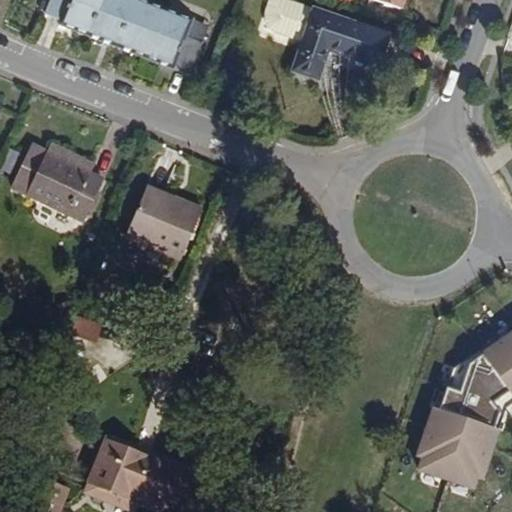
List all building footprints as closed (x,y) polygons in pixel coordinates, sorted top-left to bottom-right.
[(60,38),(58,41),(87,53),(109,0),(75,0),(71,12),(54,7),(44,32),(60,38)] [(141,10),(115,0),(109,0),(87,53),(118,66),(141,10)] [(371,0),(369,5),(402,17),(408,0),(371,0)] [(268,30),(272,38),(292,45),(305,49),(316,15),(304,11),(274,1),(266,22),(268,30)] [(146,78),(168,21),(141,10),(118,66),(146,78)] [(380,75),(392,41),(316,15),(305,49),(294,79),(320,88),(332,56),(380,75)] [(185,60),(195,32),(168,21),(146,78),(172,89),(174,86),(188,92),(198,66),(185,60)] [(77,183),(81,175),(36,153),(32,161),(77,183)] [(32,161),(31,163),(16,155),(0,189),(0,194),(71,229),(89,191),(76,185),(77,183),(32,161)] [(172,212),(175,205),(137,190),(134,197),(172,212)] [(461,191),(450,198),(463,219),(474,211),(461,191)] [(134,197),(116,241),(153,256),(171,263),(192,212),(175,205),(172,212),(134,197)] [(386,206),(380,232),(407,237),(412,212),(386,206)] [(414,227),(409,239),(438,251),(443,239),(414,227)] [(511,327),(482,348),(486,355),(511,390),(511,327)] [(511,406),(511,390),(486,355),(473,365),(465,394),(451,390),(446,407),(431,402),(411,471),(486,493),(511,406)] [(164,511),(171,496),(157,491),(86,464),(83,473),(70,506),(68,510),(73,511),(164,511)] [(12,511),(40,511),(16,502),(12,511)]
